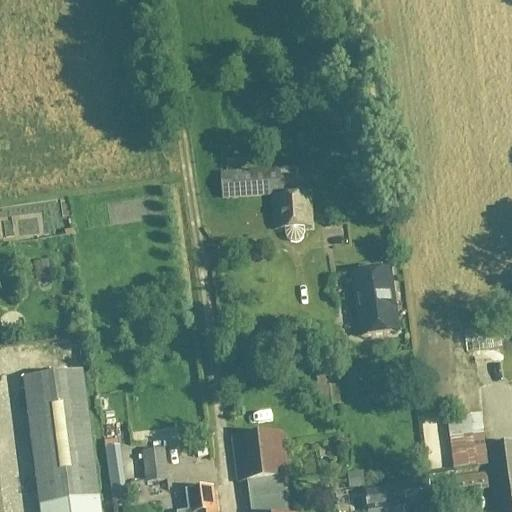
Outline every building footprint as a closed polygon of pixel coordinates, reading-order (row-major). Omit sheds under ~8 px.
[(309,195),(295,197),(294,170),(219,174),(221,201),(268,199),(271,233),(282,232),(282,237),(284,242),(287,245),(293,246),(297,244),(300,240),(301,235),(301,231),(311,230),(309,195)] [(362,340),(398,335),(389,273),(353,277),(362,340)] [(99,511),(82,375),(23,382),(39,511),(99,511)] [(490,467),(488,451),(485,451),(482,432),(447,437),(451,472),(490,467)] [(282,435),(231,441),(236,485),(287,479),(282,435)] [(195,447),(197,461),(207,459),(204,445),(195,447)] [(511,511),(511,447),(488,451),(490,467),(493,492),(496,511),(511,511)] [(166,484),(163,452),(140,455),(144,486),(166,484)] [(453,479),(456,497),(487,492),(485,475),(453,479)] [(432,506),(429,485),(400,489),(403,510),(403,511),(414,511),(414,509),(432,506)] [(366,511),(392,511),(403,510),(400,489),(364,494),(366,511)] [(215,511),(212,492),(197,495),(199,511),(215,511)]
